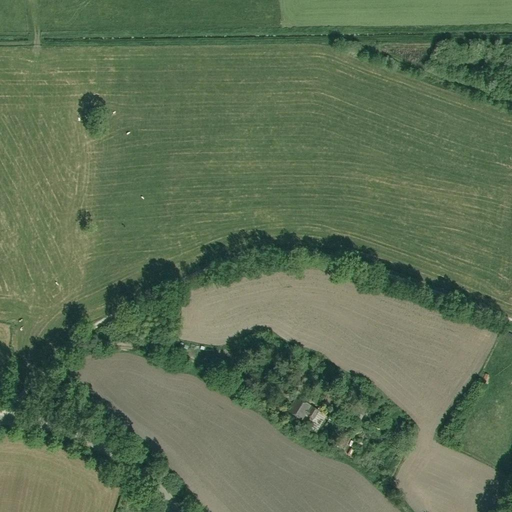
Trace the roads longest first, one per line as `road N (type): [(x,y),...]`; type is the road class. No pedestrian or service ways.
road 1 (track): [(2,419),(95,326),(252,255),(329,256),(511,322)]
road 2 (unclassified): [(183,511),(96,443),(0,419)]
